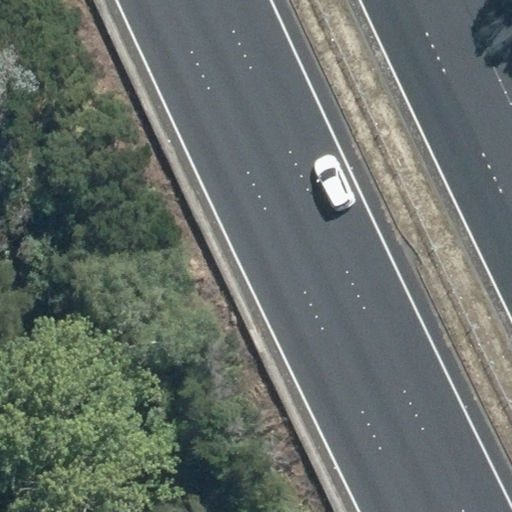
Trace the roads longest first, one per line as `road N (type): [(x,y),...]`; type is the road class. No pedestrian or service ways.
road 1 (motorway): [(419,511),(370,424),(190,0)]
road 2 (motorway): [(444,0),(511,147)]
